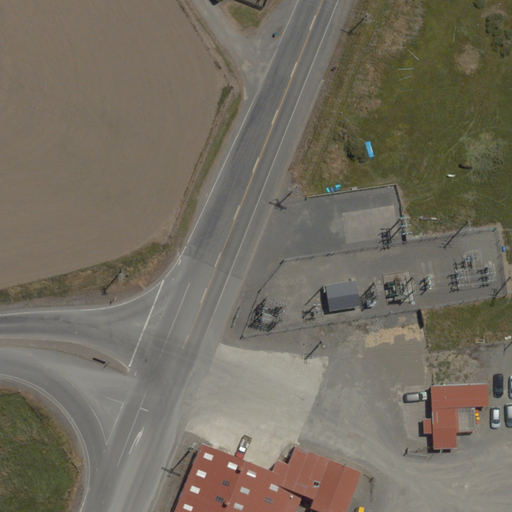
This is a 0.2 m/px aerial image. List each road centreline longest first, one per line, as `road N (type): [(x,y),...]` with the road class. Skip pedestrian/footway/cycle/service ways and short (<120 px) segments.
road 1 (secondary): [(170,379),(320,0)]
road 2 (secondary): [(0,339),(75,347),(170,379)]
road 3 (secondary): [(170,379),(118,511)]
